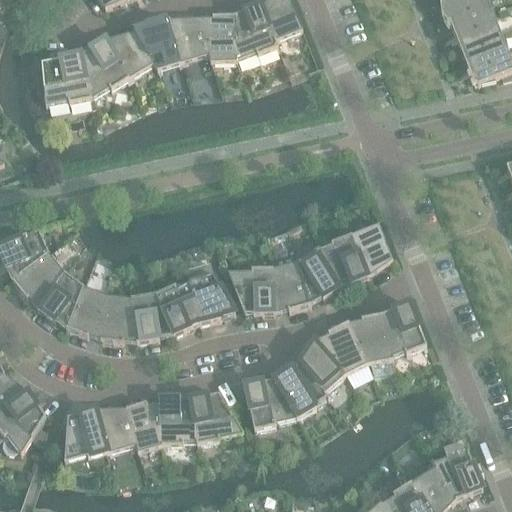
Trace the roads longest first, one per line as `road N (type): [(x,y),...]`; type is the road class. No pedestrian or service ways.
road 1 (residential): [(511,497),(427,279)]
road 2 (residential): [(140,395),(270,366),(290,339)]
road 3 (residential): [(290,339),(136,366)]
road 4 (residential): [(7,344),(37,379),(65,394),(140,395)]
road 5 (residential): [(372,140),(317,0)]
road 6 (residential): [(427,279),(290,339)]
road 7 (residential): [(511,112),(372,140)]
road 8 (residential): [(382,163),(511,137)]
road 9 (residential): [(427,279),(382,163)]
road 10 (residential): [(136,366),(64,355),(22,326)]
